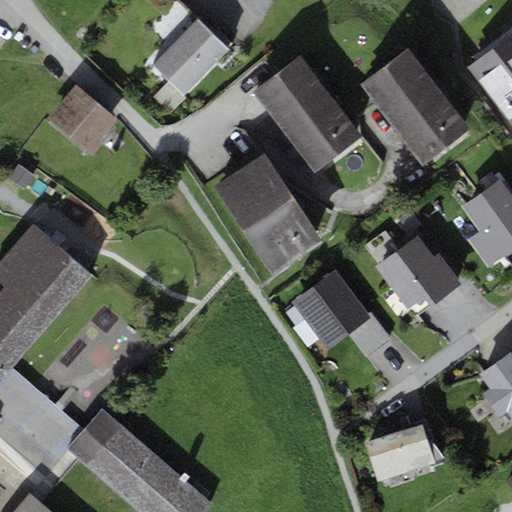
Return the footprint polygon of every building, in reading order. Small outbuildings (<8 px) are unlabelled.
[(198,18),(151,65),(182,96),(229,49),(198,18)] [(511,33),(468,66),(511,124),(511,33)] [(409,47),(360,83),(423,164),(471,128),(409,47)] [(301,55),(253,91),(314,171),(362,135),(301,55)] [(77,84),(49,118),(89,152),(117,118),(77,84)] [(265,153),(214,186),(273,275),(324,241),(265,153)] [(511,197),(499,180),(463,205),(481,232),(469,240),(488,267),(511,250),(511,197)] [(0,379),(91,276),(34,226),(0,265),(0,282),(4,286),(0,290),(0,379)] [(417,235),(375,266),(406,309),(425,296),(433,307),(463,285),(440,253),(434,258),(417,235)] [(334,268),(291,301),(328,349),(348,334),(366,356),(389,338),(334,268)] [(511,352),(481,374),(491,388),(484,393),(501,417),(509,412),(511,417),(511,352)] [(104,407),(68,449),(141,511),(204,511),(213,502),(104,407)] [(421,423),(365,442),(379,482),(435,462),(421,423)] [(53,511),(31,492),(12,511),(53,511)]
